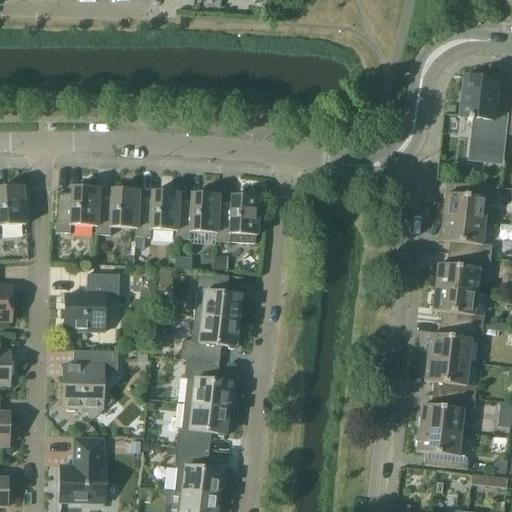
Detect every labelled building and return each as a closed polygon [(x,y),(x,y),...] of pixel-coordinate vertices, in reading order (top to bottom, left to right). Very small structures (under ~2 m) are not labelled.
[(461,91),(458,118),(468,120),(468,121),(472,122),(472,120),(477,120),(474,140),(488,142),(486,160),(502,162),(507,116),(495,115),(497,96),(498,90),(498,89),(498,82),(463,78),(463,79),(466,80),(465,88),(461,91)] [(445,195),(442,219),(485,223),(487,201),(497,202),(499,189),(456,184),(454,196),(445,195)] [(0,227),(26,226),(23,188),(0,189),(0,227)] [(71,226),(96,228),(97,228),(98,197),(99,197),(99,190),(72,188),(71,195),(58,194),(56,234),(70,235),(71,226)] [(110,237),(111,229),(136,230),(139,199),(139,192),(112,190),(111,197),(99,197),(98,197),(97,228),(96,228),(96,236),(110,237)] [(136,230),(135,238),(150,239),(151,231),(176,232),(179,201),(179,194),(151,193),(151,200),(139,199),(136,230)] [(191,233),(216,235),(218,204),(219,204),(219,196),(191,195),(191,202),(179,201),(176,232),(175,241),(190,242),(191,233)] [(216,235),(215,243),(255,245),(256,237),(257,237),(259,199),(231,197),(231,204),(219,204),(218,204),(216,235)] [(449,243),(448,255),(491,260),(492,247),(482,246),(485,223),(442,219),(440,242),(449,243)] [(437,265),(434,289),(477,294),(479,271),(489,272),(491,260),(448,255),(447,266),(437,265)] [(215,258),(214,271),(226,271),(226,259),(215,258)] [(175,270),(191,271),(191,262),(175,261),(175,270)] [(197,293),(194,317),(238,323),(240,305),(242,302),(243,298),(240,294),(236,294),(233,296),(228,295),(224,291),(226,277),(196,274),(194,292),(197,293)] [(65,297),(64,332),(104,333),(105,302),(119,303),(119,276),(87,275),(87,297),(65,297)] [(12,287),(0,286),(0,322),(11,323),(12,287)] [(434,289),(432,313),(441,314),(440,325),(483,330),(495,331),(495,326),(483,325),(484,317),(474,316),(477,294),(434,289)] [(180,361),(186,362),(216,364),(218,351),(223,347),(227,348),(229,350),(234,351),(237,348),(238,343),(236,341),(238,323),(194,317),(191,343),(182,342),(180,361)] [(429,336),(427,359),(469,364),(471,342),(481,343),(483,330),(440,325),(439,337),(429,336)] [(0,386),(10,387),(10,353),(0,352),(0,386)] [(63,367),(63,378),(63,410),(67,410),(67,412),(75,412),(75,410),(85,410),(94,419),(111,402),(103,394),(103,380),(110,373),(117,373),(118,353),(74,352),(74,366),(69,366),(65,366),(64,366),(63,367)] [(433,384),(432,395),(475,400),(476,388),(466,386),(469,364),(427,359),(424,383),(433,384)] [(187,380),(184,405),(228,410),(230,392),(233,390),(233,385),(230,382),(226,381),(223,383),(219,383),(214,378),(216,364),(186,362),(184,380),(187,380)] [(421,406),(419,430),(461,434),(463,412),(473,413),(475,400),(432,395),(431,407),(421,406)] [(178,430),(176,448),(206,452),(208,438),(213,434),(217,435),(219,438),(224,438),(228,435),(228,431),(226,428),(228,410),(184,405),(181,430),(178,430)] [(511,406),(500,405),(498,417),(511,418),(511,410),(511,406)] [(0,448),(8,448),(9,430),(6,430),(7,414),(0,413),(0,448)] [(461,434),(419,430),(416,453),(426,454),(424,466),(467,471),(468,458),(458,457),(461,434)] [(77,468),(61,467),(59,511),(61,511),(61,504),(104,505),(105,469),(102,469),(103,441),(74,440),(74,457),(78,457),(77,468)] [(140,444),(132,444),(132,456),(140,456),(140,444)] [(174,493),(182,494),(218,498),(220,479),(223,477),(223,473),(220,469),(216,469),(213,471),(209,470),(205,465),(206,452),(176,448),(174,467),(177,468),(174,493)] [(499,462),(494,467),(493,474),(505,475),(507,463),(499,462)] [(472,476),(471,486),(488,488),(489,478),(472,476)] [(216,511),(218,498),(182,494),(180,511),(216,511)]
